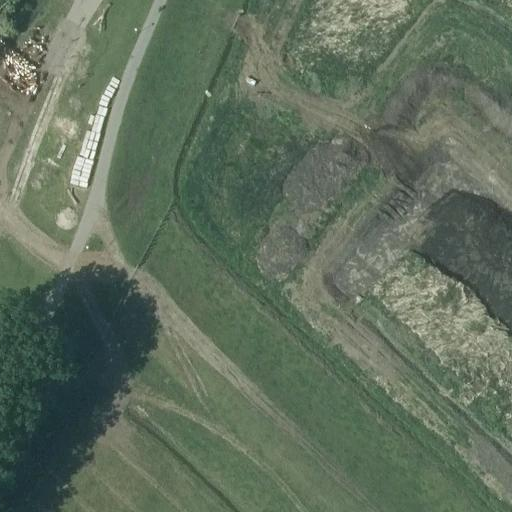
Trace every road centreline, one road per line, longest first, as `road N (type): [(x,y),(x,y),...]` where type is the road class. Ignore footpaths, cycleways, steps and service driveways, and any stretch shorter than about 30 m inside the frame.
road 1 (track): [(261,511),(164,325),(110,245),(94,200)]
road 2 (track): [(0,174),(92,0)]
